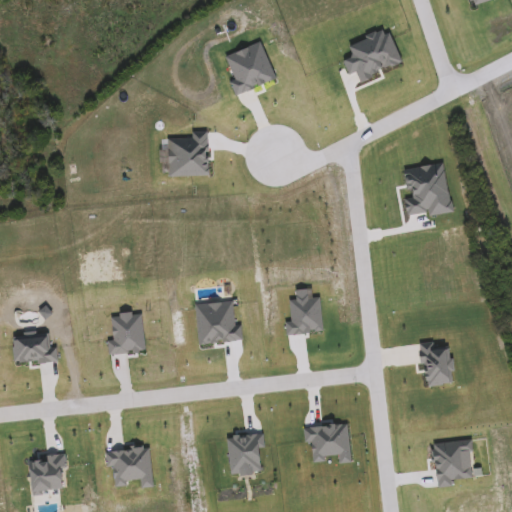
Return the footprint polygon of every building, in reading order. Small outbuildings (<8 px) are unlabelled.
[(453,211),(430,215),(429,209),(427,209),(427,212),(408,215),(407,211),(406,212),(404,203),(406,203),(405,199),(407,192),(404,173),(444,166),(453,211)] [(325,331),(315,332),(315,329),(310,329),(310,332),(288,335),(287,323),(293,322),(290,300),(297,299),(296,290),(312,288),(313,297),(321,296),(325,331)] [(243,339),(237,340),(236,341),(222,343),(222,340),(218,340),(219,342),(212,343),(211,343),(207,343),(206,344),(200,345),(195,304),(233,300),(235,323),(242,325),(243,339)] [(145,349),(140,350),(139,352),(133,353),(132,350),(128,350),(129,353),(116,354),(115,353),(109,354),(108,340),(114,339),(112,317),(120,316),(119,312),(132,311),(132,314),(142,313),(145,349)] [(57,345),(59,360),(52,361),(52,362),(46,362),(46,363),(38,364),(38,360),(27,362),(26,361),(20,361),(20,359),(15,360),(12,339),(47,334),(49,346),(57,345)] [(455,383),(453,372),(456,372),(454,357),(452,357),(449,336),(416,340),(419,365),(426,364),(426,367),(424,368),(426,381),(428,380),(429,387),(455,383)] [(352,463),(348,423),(335,425),(335,423),(330,424),(330,426),(327,426),(327,425),(322,426),(322,425),(309,427),(303,428),(305,442),(311,442),(313,462),(325,461),(326,469),(340,467),(341,464),(352,463)] [(252,474),(252,471),(260,470),(258,448),(265,447),(263,433),(240,436),(240,434),(232,435),(233,438),(228,439),(231,474),(241,473),(241,475),(252,474)] [(452,486),(439,487),(436,445),(469,442),(473,477),(454,479),(455,484),(452,486)] [(153,486),(149,448),(144,449),(144,445),(130,446),(130,449),(106,452),(107,467),(113,466),(115,487),(127,486),(127,480),(141,479),(142,487),(153,486)] [(64,498),(45,501),(34,502),(33,492),(32,491),(29,462),(40,461),(40,463),(48,462),(47,455),(66,453),(67,461),(60,469),(64,498)] [(308,493),(306,475),(313,474),(311,462),(287,465),(290,495),(308,493)]
